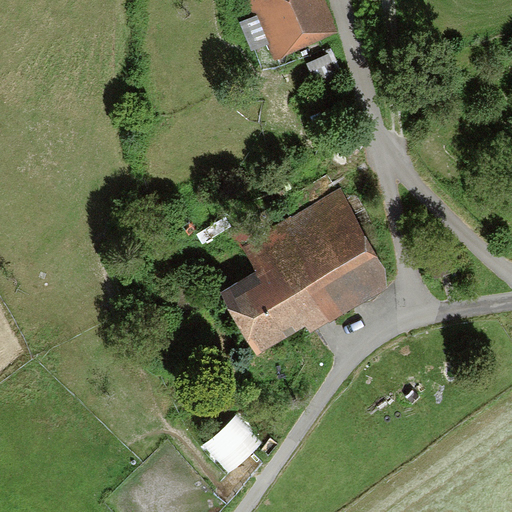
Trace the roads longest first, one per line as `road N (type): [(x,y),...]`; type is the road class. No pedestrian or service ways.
road 1 (unclassified): [(511,279),(396,166),(367,120),(335,0)]
road 2 (track): [(414,318),(346,360),(239,511)]
road 3 (track): [(367,120),(414,318)]
road 4 (track): [(387,0),(396,166)]
